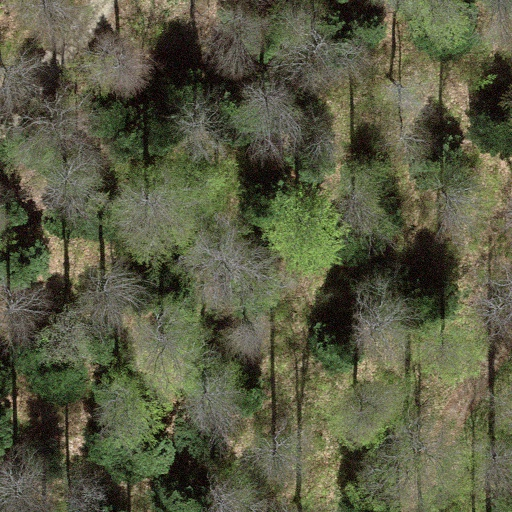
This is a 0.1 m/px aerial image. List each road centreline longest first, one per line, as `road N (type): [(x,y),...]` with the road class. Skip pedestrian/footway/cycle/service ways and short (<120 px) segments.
road 1 (track): [(395,511),(511,323)]
road 2 (track): [(103,0),(0,131)]
